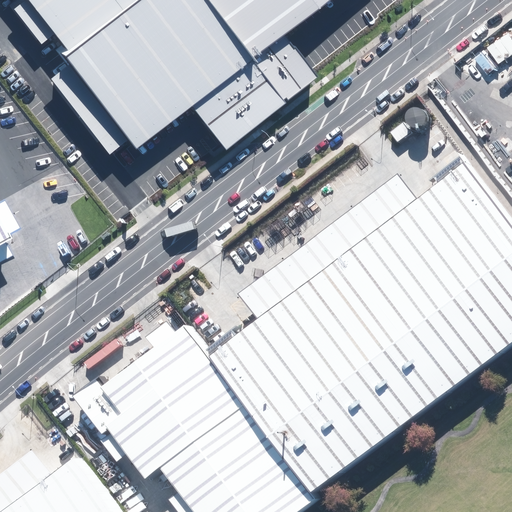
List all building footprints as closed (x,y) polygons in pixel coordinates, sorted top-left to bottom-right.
[(18,0),(13,4),(38,37),(46,30),(56,43),(114,0),(18,0)] [(204,0),(114,0),(56,43),(66,56),(46,71),(104,148),(122,134),(128,141),(183,99),(218,145),(281,98),(244,50),(204,0)] [(307,0),(204,0),(244,50),(307,0)] [(274,511),(511,329),(511,214),(463,152),(421,184),(401,158),(236,285),(250,302),(208,334),(183,301),(75,384),(148,478),(167,463),(182,482),(171,491),(187,511),(189,511),(202,502),(208,511),(274,511)] [(0,219),(0,240),(9,235),(0,219)] [(141,511),(68,416),(0,465),(0,511),(141,511)]
